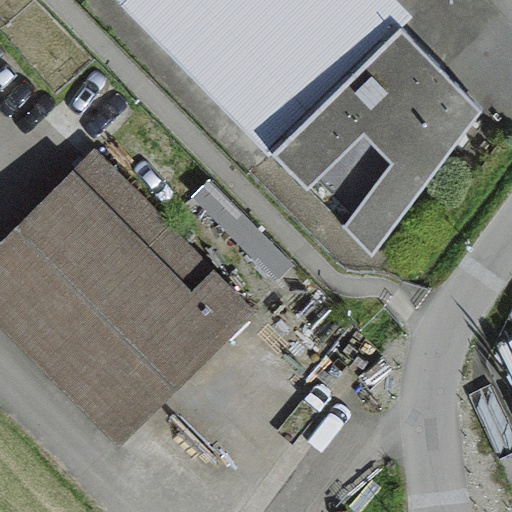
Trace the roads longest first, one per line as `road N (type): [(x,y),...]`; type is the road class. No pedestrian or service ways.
road 1 (residential): [(408,384),(511,233)]
road 2 (unclassified): [(477,511),(408,384)]
road 3 (residential): [(434,511),(408,384)]
